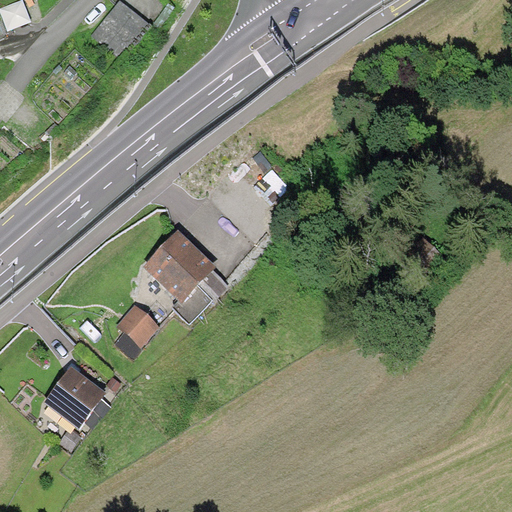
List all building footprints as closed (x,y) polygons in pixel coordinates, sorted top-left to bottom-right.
[(119,3),(92,33),(119,57),(146,27),(119,3)] [(27,6),(4,10),(9,32),(31,27),(27,6)] [(178,234),(144,269),(180,303),(174,309),(191,325),(228,287),(211,270),(213,267),(178,234)] [(436,263),(416,241),(401,255),(420,277),(436,263)] [(138,306),(119,327),(126,334),(116,344),(134,361),(143,352),(141,350),(161,328),(138,306)] [(72,368),(46,404),(82,430),(109,394),(72,368)] [(0,492),(30,444),(0,426),(0,492)] [(72,430),(62,444),(71,451),(81,437),(72,430)]
